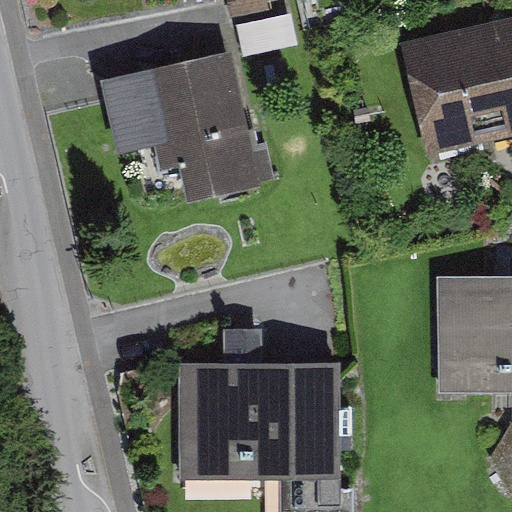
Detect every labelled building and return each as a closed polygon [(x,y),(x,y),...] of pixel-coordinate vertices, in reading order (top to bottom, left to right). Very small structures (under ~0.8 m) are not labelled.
[(511,20),(415,43),(440,154),(511,137),(511,20)] [(254,49),(106,81),(120,150),(187,136),(198,190),(280,173),(254,49)] [(511,278),(451,282),(456,392),(511,389),(511,278)] [(353,511),(355,360),(185,359),(185,483),(285,483),(284,511),(353,511)] [(504,488),(511,487),(511,422),(500,423),(504,488)]
